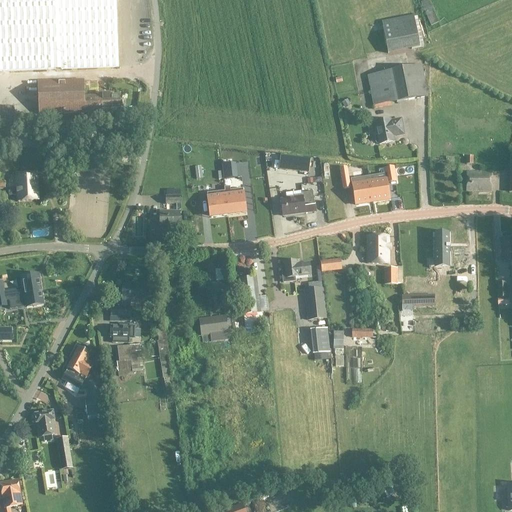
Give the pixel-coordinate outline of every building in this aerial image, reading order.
[(0,0),(0,71),(119,67),(116,0),(0,0)] [(439,23),(428,0),(421,3),(432,26),(439,23)] [(414,16),(382,22),(388,54),(420,48),(414,16)] [(421,65),(367,76),(374,107),(396,102),(396,103),(428,97),(421,65)] [(84,80),(37,82),(39,114),(120,111),(120,95),(109,95),(109,94),(102,94),(102,96),(84,96),(84,80)] [(397,136),(397,137),(404,135),(401,120),(391,122),(390,120),(375,123),(378,136),(376,136),(375,138),(376,143),(378,144),(379,144),(380,145),(395,142),(394,136),(397,136)] [(15,150),(13,131),(0,132),(0,145),(1,151),(15,150)] [(280,157),(279,170),(309,173),(310,160),(280,157)] [(225,179),(235,178),(233,164),(223,166),(225,179)] [(396,182),(394,167),(387,168),(390,183),(396,182)] [(378,176),(377,168),(367,168),(367,176),(378,176)] [(16,174),(17,191),(8,191),(9,196),(17,195),(18,202),(38,201),(36,173),(16,174)] [(491,192),(491,173),(466,173),(466,192),(491,192)] [(374,176),(368,177),(372,201),(377,201),(377,202),(389,200),(386,180),(375,182),(374,176)] [(350,188),(348,177),(341,178),(343,190),(350,188)] [(351,180),(356,206),(368,204),(368,202),(372,201),(368,177),(351,180)] [(337,212),(334,188),(319,190),(322,214),(337,212)] [(283,217),(315,212),(313,192),(302,194),(302,198),(281,201),(283,217)] [(244,193),(225,196),(227,212),(232,211),(232,214),(246,212),(244,193)] [(176,205),(176,213),(160,213),(160,228),(180,228),(179,213),(181,213),(181,205),(181,196),(166,196),(166,205),(176,205)] [(223,212),(227,212),(225,196),(207,198),(209,217),(223,215),(223,212)] [(435,250),(435,266),(435,268),(442,268),(442,265),(449,265),(449,258),(449,249),(450,249),(450,247),(449,247),(449,233),(435,234),(435,233),(434,233),(434,243),(436,243),(436,248),(435,248),(435,250)] [(367,264),(388,265),(388,237),(367,237),(367,264)] [(511,238),(501,240),(501,252),(504,252),(504,254),(502,254),(502,261),(511,260),(511,238)] [(322,273),(342,270),(340,260),(321,262),(322,273)] [(299,277),(311,276),(310,263),(309,263),(310,266),(300,267),(299,261),(284,263),(285,269),(282,269),(284,283),(295,282),(295,278),(299,277)] [(397,269),(384,269),(384,286),(397,285),(397,269)] [(43,305),(41,293),(42,293),(41,287),(39,275),(22,278),(24,289),(4,292),(2,283),(0,283),(0,307),(6,307),(5,302),(25,299),(27,308),(43,305)] [(241,285),(234,286),(236,298),(240,297),(242,315),(260,313),(258,300),(259,300),(257,278),(240,280),(241,285)] [(505,283),(497,284),(498,299),(506,298),(505,283)] [(130,322),(131,318),(131,308),(131,303),(148,304),(148,285),(123,284),(122,303),(124,303),(124,308),(111,307),(111,317),(122,318),(122,322),(130,322)] [(438,312),(461,312),(460,286),(437,287),(438,312)] [(326,319),(322,289),(305,291),(309,321),(326,319)] [(208,293),(211,307),(217,306),(214,291),(208,293)] [(412,297),(412,307),(430,306),(430,297),(412,297)] [(198,320),(201,337),(210,336),(211,343),(229,341),(228,333),(226,316),(198,320)] [(232,320),(234,329),(242,327),(240,317),(232,320)] [(245,336),(256,335),(255,323),(244,324),(245,336)] [(119,325),(119,327),(111,327),(111,329),(109,329),(108,330),(108,334),(109,336),(110,336),(110,338),(112,338),(112,343),(129,344),(129,339),(134,339),(135,327),(130,327),(130,325),(123,325),(119,325)] [(0,329),(0,341),(11,341),(11,330),(0,329)] [(330,353),(328,341),(327,329),(310,331),(312,355),(330,353)] [(373,330),(352,330),(352,338),(373,339),(373,330)] [(140,345),(115,348),(118,371),(132,369),(132,373),(143,371),(140,345)] [(68,369),(62,380),(80,390),(93,365),(87,362),(91,354),(78,347),(67,368),(68,369)] [(89,386),(90,396),(91,402),(85,402),(86,415),(103,413),(99,384),(89,386)] [(34,416),(36,423),(36,424),(37,424),(40,438),(44,437),(45,443),(53,441),(52,435),(56,435),(53,420),(54,420),(54,419),(52,412),(52,411),(51,411),(51,412),(35,415),(34,415),(34,416)] [(73,468),(70,449),(68,438),(57,440),(62,470),(73,468)] [(19,454),(22,468),(30,467),(27,453),(19,454)] [(0,484),(4,509),(21,506),(17,481),(0,484)]
